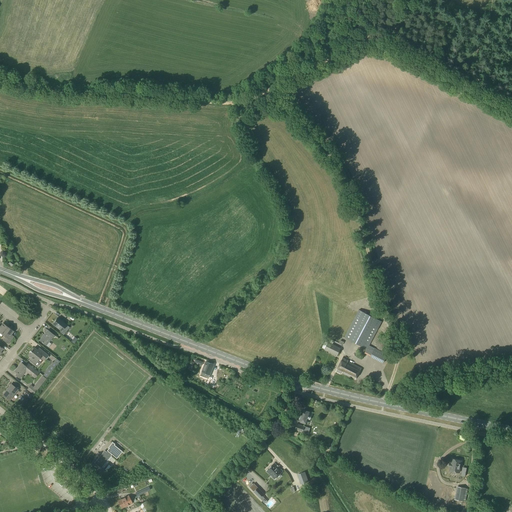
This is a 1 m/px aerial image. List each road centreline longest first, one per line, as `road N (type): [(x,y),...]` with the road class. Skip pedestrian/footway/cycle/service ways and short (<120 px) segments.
road 1 (track): [(511,110),(379,43),(234,102),(44,90),(0,79)]
road 2 (primary): [(511,430),(303,384),(81,301)]
road 3 (track): [(274,87),(324,143),(351,199),(395,345),(388,383)]
road 4 (track): [(295,391),(192,511)]
road 5 (residential): [(110,511),(87,480),(0,410)]
road 6 (track): [(382,403),(388,383),(511,365)]
